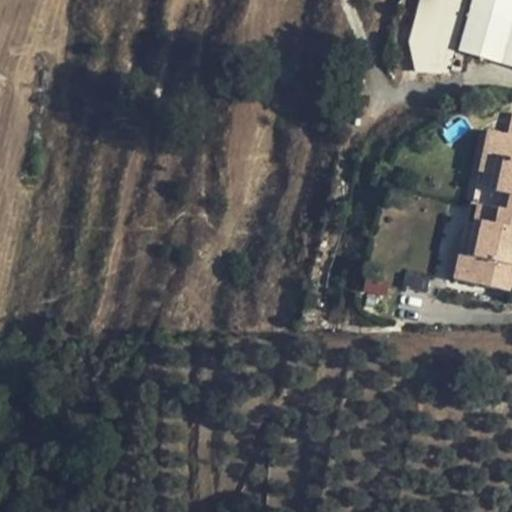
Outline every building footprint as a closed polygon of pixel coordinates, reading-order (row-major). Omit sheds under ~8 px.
[(423,0),(407,65),(451,76),(469,0),(423,0)] [(511,19),(511,0),(472,0),(470,8),(511,19)] [(511,19),(470,8),(457,52),(511,67),(511,19)] [(487,132),(472,204),(511,212),(511,137),(508,136),(487,132)] [(511,273),(511,212),(472,204),(469,203),(453,280),(508,292),(511,273)]
